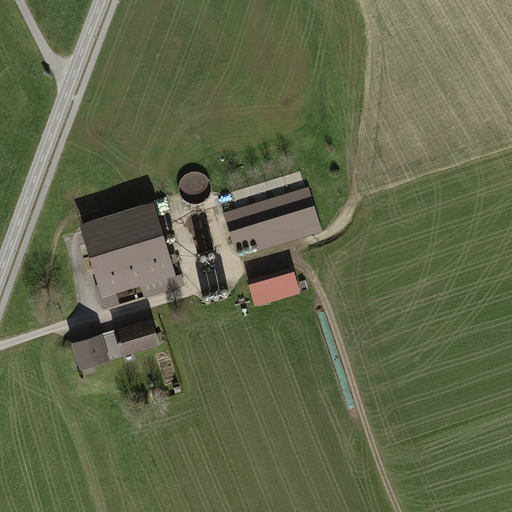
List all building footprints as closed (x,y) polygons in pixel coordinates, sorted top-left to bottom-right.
[(207,202),(208,175),(188,175),(188,201),(207,202)] [(309,190),(226,214),(236,249),(257,242),(319,224),(309,190)] [(97,285),(103,306),(106,308),(116,304),(111,286),(139,277),(142,276),(142,278),(150,276),(149,274),(171,267),(170,262),(177,260),(175,254),(168,256),(154,209),(84,230),(101,284),(97,285)] [(319,224),(257,242),(259,249),(321,231),(319,224)] [(142,276),(139,277),(145,296),(184,284),(182,278),(175,280),(171,267),(149,274),(150,276),(142,278),(142,276)] [(251,283),(256,302),(298,290),(293,272),(251,283)] [(151,321),(115,332),(122,354),(158,343),(151,321)] [(115,332),(99,337),(105,359),(122,354),(115,332)] [(76,344),(82,363),(93,360),(94,363),(106,359),(105,359),(99,337),(76,344)]
